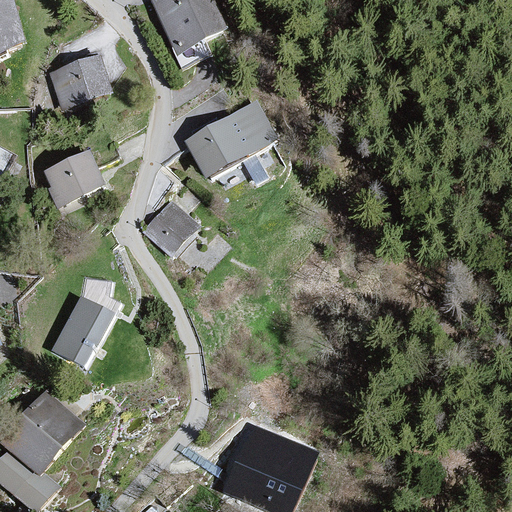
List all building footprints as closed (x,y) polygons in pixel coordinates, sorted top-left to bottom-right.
[(0,0),(0,50),(28,43),(16,0),(0,0)] [(215,0),(151,0),(180,57),(231,32),(215,0)] [(103,57),(52,76),(64,110),(115,91),(103,57)] [(260,105),(191,143),(212,182),(282,144),(260,105)] [(0,147),(0,185),(2,186),(18,157),(0,147)] [(93,155),(47,174),(61,209),(108,189),(93,155)] [(172,203),(145,232),(173,259),(201,229),(172,203)] [(117,316),(84,298),(56,351),(88,369),(117,316)] [(48,392),(6,442),(46,475),(88,426),(48,392)] [(297,511),(323,456),(259,428),(230,493),(272,511),(297,511)] [(12,448),(0,461),(0,483),(35,511),(42,511),(61,489),(12,448)]
